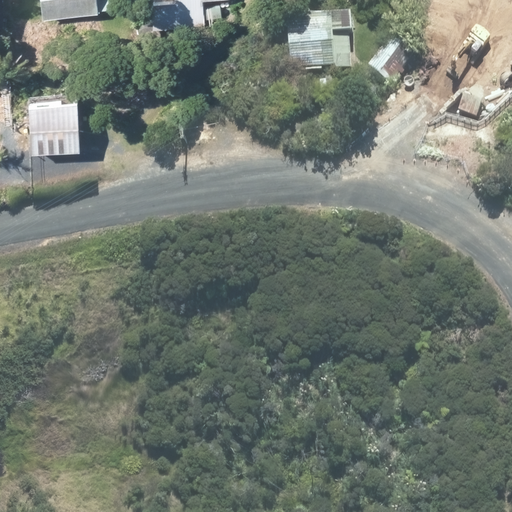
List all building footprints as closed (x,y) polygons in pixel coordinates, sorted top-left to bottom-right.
[(96,0),(40,0),(43,21),(98,15),(96,0)] [(151,4),(153,30),(206,25),(203,0),(177,0),(178,2),(151,4)] [(288,20),(292,65),(355,59),(351,15),(288,20)] [(391,36),(369,63),(391,82),(413,55),(391,36)] [(30,108),(31,153),(76,152),(75,107),(30,108)]
